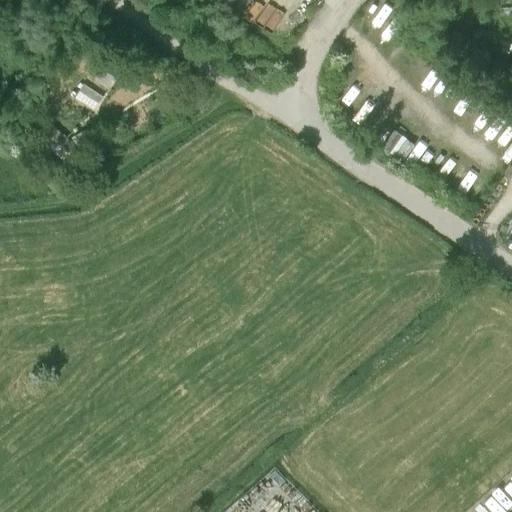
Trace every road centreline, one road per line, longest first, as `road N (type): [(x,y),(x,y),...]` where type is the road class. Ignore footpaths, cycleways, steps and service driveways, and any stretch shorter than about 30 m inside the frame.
road 1 (track): [(244,94),(82,207),(0,216)]
road 2 (unclassified): [(511,270),(296,123)]
road 3 (track): [(119,0),(296,123)]
